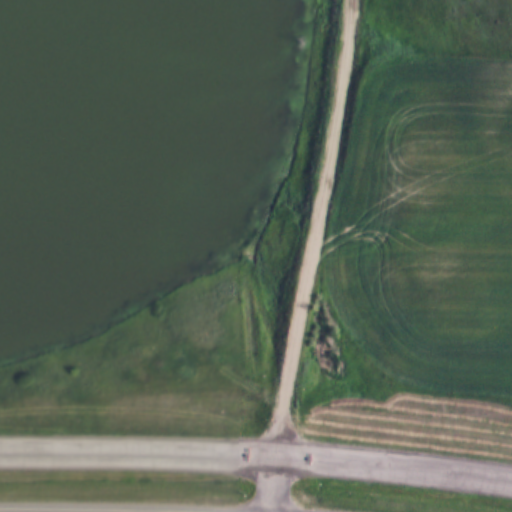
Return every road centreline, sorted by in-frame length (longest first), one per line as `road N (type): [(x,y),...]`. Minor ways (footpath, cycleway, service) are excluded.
road 1 (trunk): [(511,483),(214,461),(0,462)]
road 2 (track): [(281,464),(293,321),(340,121),(349,0)]
